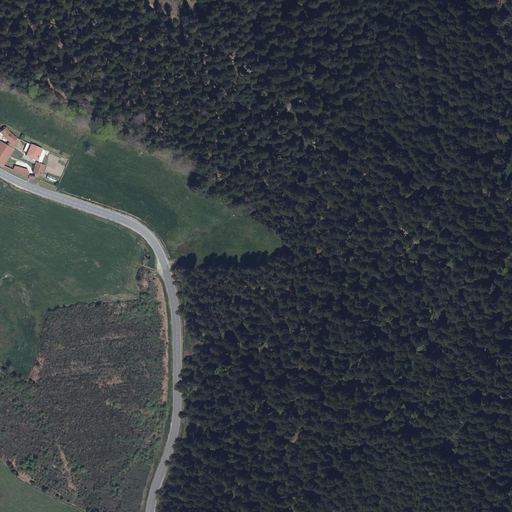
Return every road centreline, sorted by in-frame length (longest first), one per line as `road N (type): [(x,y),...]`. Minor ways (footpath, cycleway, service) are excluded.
road 1 (track): [(144,0),(196,44),(326,122),(470,309),(511,445)]
road 2 (secondary): [(0,172),(133,224),(163,260),(175,307),(175,444),(150,511)]
